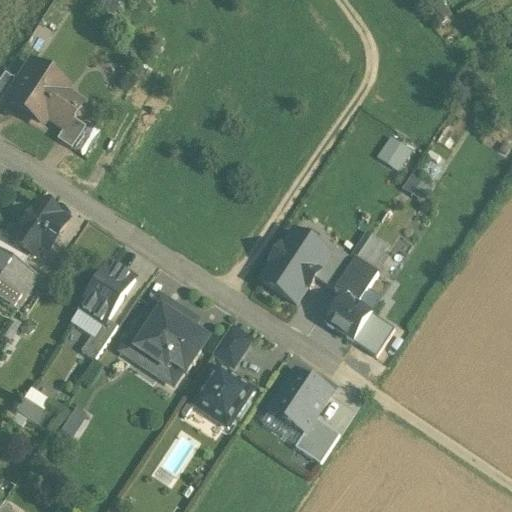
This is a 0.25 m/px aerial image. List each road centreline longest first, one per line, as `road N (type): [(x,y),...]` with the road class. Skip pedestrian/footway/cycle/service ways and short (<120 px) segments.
road 1 (residential): [(0,145),(401,410)]
road 2 (track): [(401,410),(511,483)]
